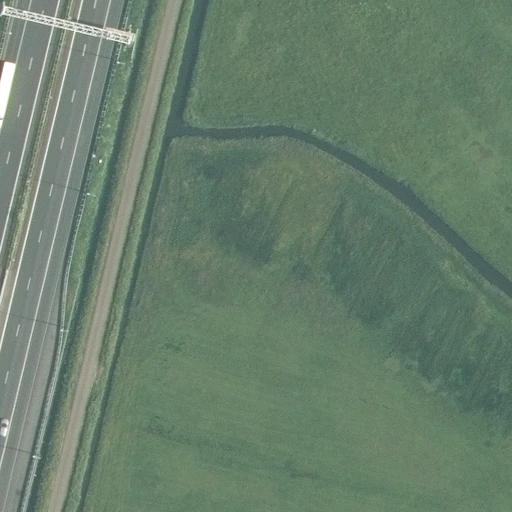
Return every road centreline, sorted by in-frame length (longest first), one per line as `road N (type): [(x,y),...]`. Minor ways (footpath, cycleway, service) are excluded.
road 1 (unclassified): [(51,511),(174,0)]
road 2 (motorway): [(0,420),(99,0)]
road 3 (motorway): [(33,0),(0,142)]
